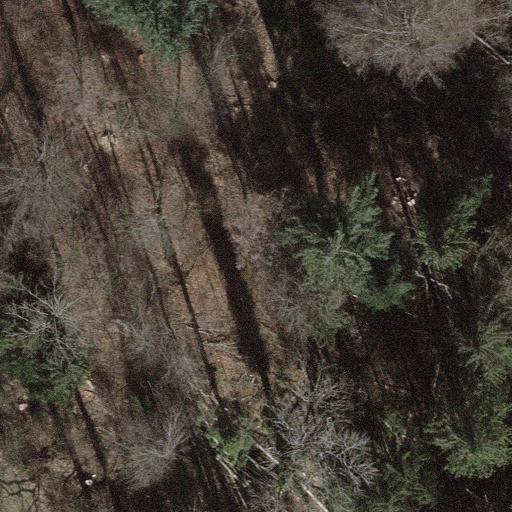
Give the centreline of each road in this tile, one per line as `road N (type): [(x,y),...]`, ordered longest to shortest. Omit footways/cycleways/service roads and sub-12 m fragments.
road 1 (track): [(511,138),(472,210),(325,394),(213,511)]
road 2 (track): [(511,126),(404,0)]
